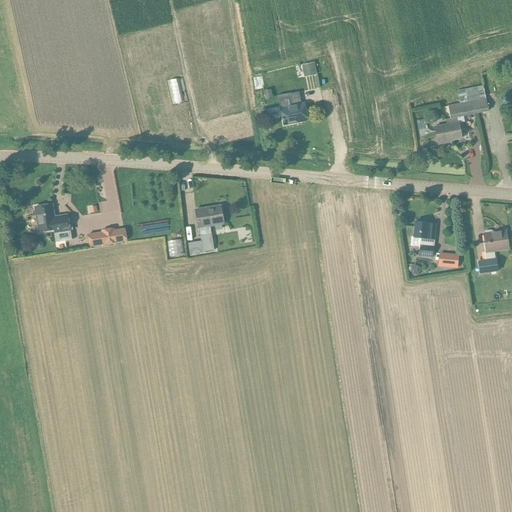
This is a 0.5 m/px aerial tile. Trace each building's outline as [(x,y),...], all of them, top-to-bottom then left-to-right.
[(304,77),(316,75),(313,63),(302,66),(304,77)] [(167,80),(173,104),(185,101),(178,77),(167,80)] [(435,127),(438,145),(446,143),(446,142),(462,139),(458,123),(457,123),(456,118),(489,112),(483,86),(457,91),(460,104),(448,106),(450,119),(445,120),(446,125),(435,127)] [(293,106),(281,109),(284,125),(308,121),(306,114),(304,104),(301,105),(299,94),(299,92),(291,94),(291,95),(293,106)] [(344,200),(320,205),(326,238),(350,234),(352,245),(367,242),(361,210),(346,213),(344,200)] [(52,205),(35,207),(39,232),(55,230),(55,233),(73,230),(72,225),(69,226),(67,215),(54,217),(52,205)] [(220,206),(195,210),(198,228),(199,228),(200,236),(211,234),(210,226),(223,224),(220,206)] [(410,237),(409,247),(420,248),(419,256),(432,258),(433,247),(432,247),(432,239),(434,239),(436,225),(428,224),(428,223),(415,222),(414,237),(410,237)] [(113,229),(101,231),(103,245),(115,243),(113,229)] [(494,233),(493,232),(491,231),(485,232),(484,234),(484,235),(483,235),(486,252),(484,252),(485,260),(478,261),(479,274),(498,272),(496,258),(495,259),(494,251),(509,249),(506,232),(494,233)] [(212,234),(211,234),(200,236),(201,241),(203,252),(214,250),(212,234)] [(167,241),(169,256),(184,254),(182,239),(167,241)] [(458,268),(459,256),(440,254),(439,267),(458,268)]
